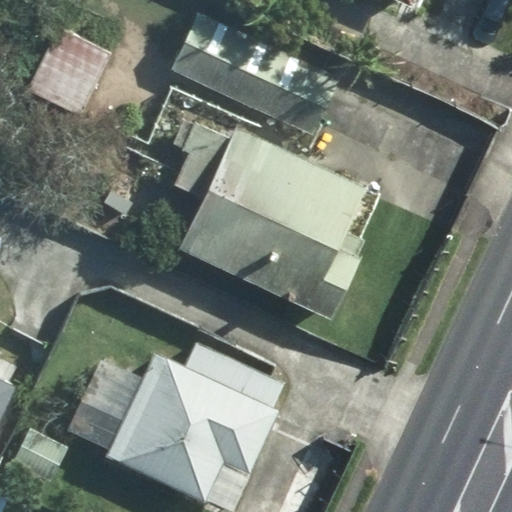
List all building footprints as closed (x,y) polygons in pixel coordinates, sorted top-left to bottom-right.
[(392,0),(414,10),(418,0),(392,0)] [(334,78),(191,14),(172,42),(164,74),(307,138),(334,78)] [(113,54),(53,26),(21,95),(81,122),(113,54)] [(188,201),(165,251),(317,323),(347,262),(322,250),(351,189),(224,128),(217,143),(174,122),(161,148),(176,155),(161,188),(188,201)] [(177,370),(144,355),(133,377),(94,359),(73,402),(112,421),(94,458),(194,505),(213,466),(240,479),(285,386),(191,341),(177,370)] [(0,416),(14,386),(0,380),(0,416)] [(43,487),(62,446),(22,427),(3,469),(43,487)]
